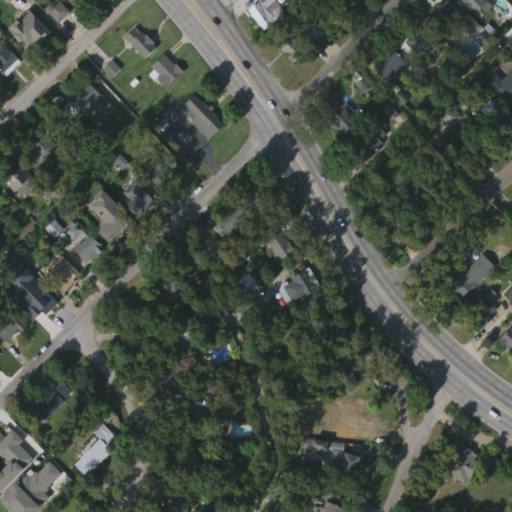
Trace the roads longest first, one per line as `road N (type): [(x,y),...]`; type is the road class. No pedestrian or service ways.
road 1 (residential): [(0,402),(402,0)]
road 2 (primary): [(170,0),(268,131),(375,303),(452,385),(511,427)]
road 3 (primary): [(511,396),(439,340),(373,263),(289,112),(208,0)]
road 4 (residential): [(123,511),(138,476),(141,427),(73,327)]
road 5 (residential): [(375,303),(511,167)]
road 6 (residential): [(0,123),(126,0)]
road 7 (residential): [(381,511),(465,364)]
